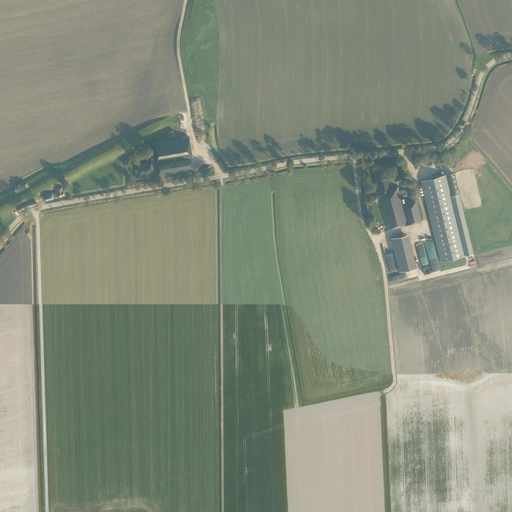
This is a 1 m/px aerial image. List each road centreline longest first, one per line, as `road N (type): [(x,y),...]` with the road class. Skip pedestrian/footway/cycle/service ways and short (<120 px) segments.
road 1 (unclassified): [(0,240),(37,208),(280,161),(443,147),(466,120),(482,74),(511,57)]
road 2 (track): [(220,176),(193,134),(178,54),(185,0)]
